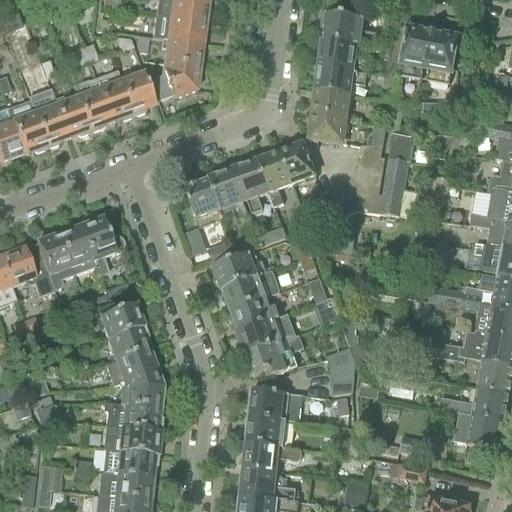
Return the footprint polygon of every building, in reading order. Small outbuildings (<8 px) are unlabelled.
[(157,0),(155,18),(170,20),(207,25),(208,15),(206,13),(208,2),(189,0),(157,0)] [(105,1),(104,11),(118,13),(119,3),(105,1)] [(0,13),(0,28),(4,39),(5,38),(4,36),(20,30),(11,4),(2,5),(4,12),(0,13)] [(44,16),(31,20),(35,30),(35,29),(37,35),(47,32),(47,30),(45,26),(47,25),(44,16)] [(155,18),(152,42),(156,43),(161,43),(162,43),(166,44),(168,44),(201,49),(202,38),(205,37),(207,25),(170,20),(155,18)] [(325,32),(323,44),(355,49),(356,49),(356,47),(374,49),(376,36),(360,34),(362,20),(352,18),(351,21),(323,18),(321,32),(325,32)] [(402,55),(398,79),(422,84),(424,84),(432,36),(420,34),(419,31),(411,30),(409,32),(407,32),(406,33),(402,55)] [(393,53),(392,54),(402,55),(406,33),(394,31),(390,52),(393,53)] [(444,39),(432,36),(424,84),(448,89),(457,41),(454,41),(453,38),(446,37),(444,39)] [(137,40),(135,50),(138,57),(139,57),(146,58),(148,42),(137,40)] [(129,44),(116,42),(116,43),(121,56),(132,52),(129,44)] [(161,46),(160,54),(165,54),(163,67),(201,72),(202,61),(200,59),(201,49),(168,44),(166,44),(162,43),(161,43),(161,46)] [(321,57),(319,70),(366,76),(368,62),(354,60),(356,49),(355,49),(323,44),(323,47),(320,47),(318,51),(319,56),(321,57)] [(91,49),(83,52),(86,60),(86,61),(87,63),(87,64),(88,67),(97,64),(91,49)] [(83,52),(74,55),(77,63),(78,66),(80,70),(88,67),(87,64),(87,63),(86,61),(86,60),(83,52)] [(392,54),(388,79),(398,80),(398,79),(402,55),(392,54)] [(48,65),(40,68),(43,76),(44,78),(44,79),(45,81),(45,83),(54,80),(48,65)] [(161,82),(150,86),(158,106),(173,100),(174,103),(194,95),(194,96),(196,95),(195,94),(196,85),(199,84),(201,72),(163,67),(161,82)] [(40,68),(31,71),(34,78),(35,82),(37,86),(45,83),(45,81),(44,79),(44,78),(43,76),(40,68)] [(316,92),(316,95),(349,100),(351,86),(364,88),(366,76),(319,70),(318,82),(315,82),(314,92),(316,92)] [(102,83),(95,86),(110,126),(121,122),(123,124),(132,121),(119,85),(116,75),(101,81),(102,83)] [(142,76),(119,85),(132,121),(144,116),(145,113),(155,109),(142,76)] [(495,77),(493,88),(506,91),(508,79),(495,77)] [(388,79),(386,91),(391,91),(396,92),(398,80),(388,79)] [(4,81),(0,83),(0,96),(1,99),(10,96),(4,81)] [(86,85),(72,91),(76,101),(89,137),(100,132),(101,129),(110,126),(95,86),(88,89),(86,85)] [(27,101),(28,104),(46,152),(57,148),(58,145),(67,142),(55,109),(49,93),(27,101)] [(316,95),(313,119),(346,124),(349,100),(316,95)] [(76,101),(55,109),(67,142),(77,138),(80,140),(89,137),(76,101)] [(7,111),(7,114),(24,157),(34,154),(37,156),(46,152),(28,104),(7,111)] [(393,106),(393,117),(422,117),(423,106),(393,106)] [(423,106),(422,117),(456,118),(457,107),(423,106)] [(0,166),(24,157),(19,145),(7,114),(0,116),(0,166)] [(346,124),(313,119),(310,142),(313,144),(343,148),(346,124)] [(461,121),(458,136),(493,142),(495,127),(461,121)] [(511,130),(495,127),(493,142),(499,144),(510,146),(511,138),(511,137),(511,130)] [(360,150),(359,161),(361,161),(380,163),(382,150),(383,150),(386,130),(374,128),(371,150),(360,150)] [(499,144),(495,164),(502,165),(503,165),(511,166),(511,137),(511,138),(510,146),(499,144)] [(392,139),(388,162),(406,165),(410,165),(413,144),(410,143),(411,142),(392,139)] [(301,149),(279,157),(290,189),(314,180),(303,150),(301,149)] [(257,165),(256,165),(268,197),(272,210),(282,206),(277,194),(290,189),(279,157),(257,165)] [(361,161),(359,170),(381,178),(384,164),(380,163),(361,161)] [(388,162),(383,192),(402,194),(406,165),(388,162)] [(245,169),(231,175),(237,191),(241,189),(246,205),(251,218),(262,214),(257,201),(268,197),(256,165),(255,165),(252,164),(245,167),(245,169)] [(491,180),(488,197),(493,198),(495,199),(497,192),(511,194),(511,166),(503,165),(501,179),(495,178),(491,180)] [(359,170),(354,179),(379,195),(381,178),(359,170)] [(210,182),(208,183),(222,223),(234,218),(234,219),(235,221),(236,223),(247,219),(242,206),(246,205),(241,189),(237,191),(231,175),(221,178),(218,176),(211,179),(210,182)] [(428,197),(446,199),(449,180),(430,178),(428,197)] [(354,179),(348,187),(372,210),(376,209),(379,195),(354,179)] [(222,223),(208,183),(197,187),(194,185),(188,188),(186,191),(184,192),(199,232),(222,223)] [(348,187),(339,194),(356,216),(358,215),(372,210),(348,187)] [(372,210),(358,215),(379,217),(381,218),(398,219),(402,194),(383,192),(383,195),(379,195),(376,209),(372,210)] [(470,230),(489,232),(491,222),(507,225),(507,224),(511,224),(511,194),(497,192),(495,199),(492,198),(488,221),(472,218),(470,230)] [(332,199),(341,216),(342,220),(356,216),(339,194),(332,199)] [(341,216),(332,199),(332,198),(322,201),(329,220),(341,216)] [(90,227),(80,230),(96,272),(98,279),(107,276),(102,261),(119,255),(122,251),(123,247),(121,243),(118,240),(113,239),(108,241),(102,222),(100,223),(97,221),(90,223),(90,227)] [(492,233),(489,250),(503,253),(503,251),(511,252),(511,224),(507,224),(507,225),(491,222),(489,232),(492,233)] [(334,223),(309,233),(318,257),(322,258),(338,260),(349,261),(351,261),(354,242),(340,240),(340,232),(334,223)] [(70,271),(73,280),(96,272),(80,230),(71,234),(68,232),(57,236),(70,271)] [(197,230),(184,235),(192,258),(206,253),(197,230)] [(280,230),(257,239),(261,249),(284,241),(280,230)] [(57,236),(47,239),(46,243),(36,247),(54,295),(60,293),(62,289),(60,285),(73,280),(70,271),(57,236)] [(232,249),(235,259),(248,254),(244,244),(232,249)] [(207,255),(211,267),(235,259),(232,249),(231,246),(207,255)] [(36,247),(0,259),(0,263),(10,290),(32,282),(33,287),(33,288),(38,301),(54,295),(36,247)] [(310,256),(292,249),(298,265),(311,260),(310,256)] [(497,277),(497,279),(511,282),(511,252),(503,251),(503,253),(489,250),(487,250),(482,274),(497,277)] [(232,265),(213,272),(221,293),(259,279),(260,279),(262,278),(264,277),(265,277),(261,265),(258,267),(254,256),(232,265)] [(298,265),(302,276),(315,271),(311,260),(298,265)] [(427,260),(426,272),(439,273),(440,262),(427,260)] [(0,263),(0,310),(15,305),(10,290),(0,263)] [(426,272),(424,284),(440,285),(442,273),(439,273),(426,272)] [(264,277),(221,293),(229,315),(265,301),(275,298),(279,296),(271,275),(265,277),(264,277)] [(496,281),(484,279),(482,293),(466,290),(464,297),(463,303),(479,306),(479,308),(511,314),(511,282),(497,279),(496,281)] [(126,287),(104,295),(105,298),(109,307),(130,299),(126,287)] [(430,291),(427,306),(444,309),(447,294),(430,291)] [(322,293),(311,297),(315,307),(326,303),(322,293)] [(447,294),(444,309),(461,312),(463,303),(464,297),(447,294)] [(109,307),(105,298),(91,303),(95,313),(109,307)] [(229,315),(237,336),(278,321),(274,311),(270,313),(265,301),(229,315)] [(463,303),(461,312),(477,315),(479,308),(479,306),(463,303)] [(97,322),(105,343),(141,330),(133,308),(97,322)] [(511,314),(479,308),(477,315),(490,317),(486,338),(511,342),(511,314)] [(69,311),(60,314),(63,325),(76,320),(72,310),(69,311)] [(318,317),(323,329),(335,324),(331,313),(318,317)] [(34,321),(23,325),(27,336),(38,332),(34,321)] [(237,336),(244,357),(285,342),(282,333),(278,334),(274,324),(278,322),(278,321),(237,336)] [(27,336),(23,325),(10,330),(15,341),(27,336)] [(105,343),(114,366),(147,353),(143,344),(145,341),(141,330),(105,343)] [(437,348),(435,362),(463,367),(464,362),(481,366),(511,371),(511,342),(486,338),(474,336),(474,339),(467,337),(464,353),(437,348)] [(286,342),(245,357),(248,368),(246,369),(250,380),(253,379),(253,381),(266,376),(268,382),(286,375),(297,371),(292,357),(303,353),(298,340),(286,344),(286,342)] [(358,349),(348,351),(354,368),(354,369),(354,372),(369,374),(369,373),(373,351),(361,349),(358,349)] [(354,368),(348,351),(328,359),(330,373),(354,369),(354,368)] [(114,366),(104,369),(112,391),(116,390),(117,390),(118,389),(155,375),(151,365),(153,363),(151,355),(147,355),(147,353),(114,366)] [(511,371),(481,366),(475,393),(508,400),(511,377),(511,371)] [(352,383),(354,369),(330,373),(331,386),(352,383)] [(122,399),(121,409),(159,413),(159,412),(162,411),(163,403),(160,401),(161,392),(159,387),(161,384),(159,377),(156,376),(155,375),(118,389),(122,399)] [(42,383),(29,388),(33,401),(47,396),(42,383)] [(351,397),(352,383),(331,386),(333,400),(351,397)] [(360,386),(357,399),(376,403),(379,390),(360,386)] [(17,387),(6,391),(9,401),(21,396),(17,387)] [(249,416),(249,420),(289,424),(298,425),(301,398),(252,393),(250,404),(248,404),(247,416),(249,416)] [(447,416),(458,418),(503,427),(508,400),(475,393),(472,410),(448,406),(447,416)] [(48,400),(35,405),(38,415),(52,410),(48,400)] [(346,403),(336,404),(338,420),(348,419),(346,403)] [(106,415),(105,430),(106,430),(159,436),(161,426),(158,424),(159,413),(121,409),(108,407),(103,407),(102,415),(106,415)] [(25,408),(11,413),(15,425),(29,419),(25,408)] [(38,415),(34,416),(37,424),(54,425),(55,410),(52,410),(38,415)] [(458,418),(453,445),(465,448),(478,450),(497,454),(498,454),(503,427),(458,418)] [(246,443),(246,447),(283,451),(286,451),(289,424),(249,420),(248,431),(245,430),(244,442),(246,443)] [(54,425),(37,424),(38,428),(40,433),(40,439),(52,440),(54,425)] [(106,430),(103,453),(105,453),(157,459),(159,436),(106,430)] [(401,439),(398,456),(433,462),(436,446),(401,439)] [(337,456),(347,458),(350,442),(341,440),(337,456)] [(347,458),(346,460),(357,462),(356,443),(350,442),(347,458)] [(242,460),(241,465),(243,468),(243,473),(274,477),(275,464),(289,465),(291,467),(295,467),(297,466),(298,466),(300,463),(301,461),(302,458),(301,456),(299,454),(286,452),(286,451),(283,451),(246,447),(244,458),(242,460)] [(105,453),(102,477),(151,483),(152,473),(155,472),(157,459),(105,453)] [(73,465),(72,476),(88,478),(89,467),(73,465)] [(396,481),(421,487),(424,474),(399,468),(396,481)] [(42,470),(39,494),(51,496),(54,472),(42,470)] [(239,480),(239,485),(241,488),(240,498),(298,505),(299,497),(294,497),(295,494),(286,493),(287,484),(283,483),(281,480),(274,479),(274,477),(243,473),(242,477),(239,480)] [(99,477),(97,501),(98,501),(150,507),(151,506),(149,504),(152,503),(153,495),(150,493),(151,483),(102,477),(99,477)] [(23,480),(20,511),(24,511),(32,511),(35,481),(23,480)] [(39,494),(37,511),(45,511),(47,511),(50,495),(39,494)] [(297,511),(298,505),(240,498),(239,510),(235,511),(297,511)] [(467,511),(468,511),(415,500),(413,510),(413,511),(467,511)] [(97,501),(95,511),(150,511),(151,510),(149,508),(150,507),(98,501),(97,501)]
